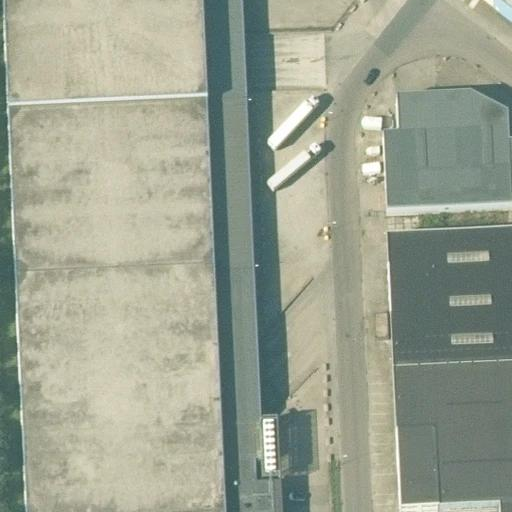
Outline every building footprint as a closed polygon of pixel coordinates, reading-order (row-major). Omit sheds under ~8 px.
[(0,0),(24,511),(280,511),(280,488),(256,489),(255,467),(262,466),(242,36),(240,0),(0,0)] [(511,0),(480,0),(511,24),(511,0)] [(382,140),(386,218),(511,211),(511,147),(508,148),(507,119),(469,100),(395,103),(397,140),(382,140)] [(511,511),(511,235),(385,242),(394,438),(395,438),(397,478),(401,478),(401,494),(398,494),(398,511),(511,511)] [(373,318),(374,342),(388,342),(386,318),(373,318)]
